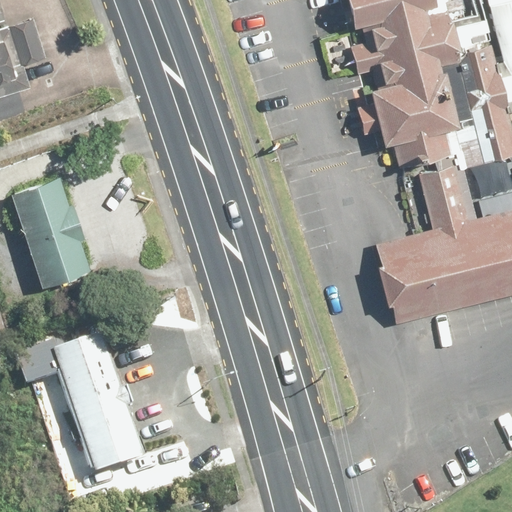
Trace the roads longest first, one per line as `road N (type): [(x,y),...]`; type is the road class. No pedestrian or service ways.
road 1 (primary): [(310,511),(205,163),(142,0)]
road 2 (unknown): [(276,0),(396,428)]
road 3 (unknown): [(511,390),(396,428)]
